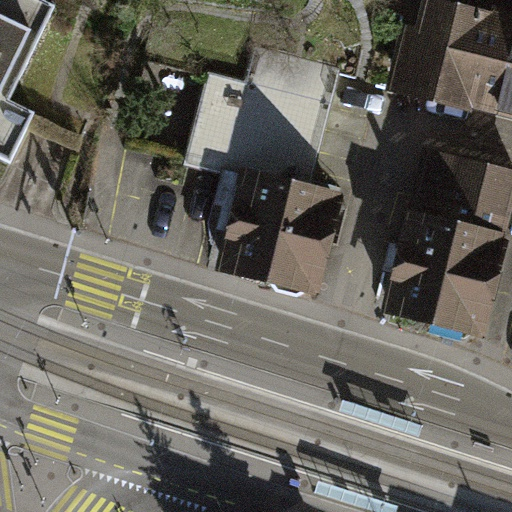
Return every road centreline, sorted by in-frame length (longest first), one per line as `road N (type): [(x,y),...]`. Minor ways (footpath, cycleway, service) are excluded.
road 1 (tertiary): [(511,430),(0,267)]
road 2 (tertiary): [(0,400),(53,430),(166,467)]
road 3 (tertiary): [(166,467),(303,511)]
